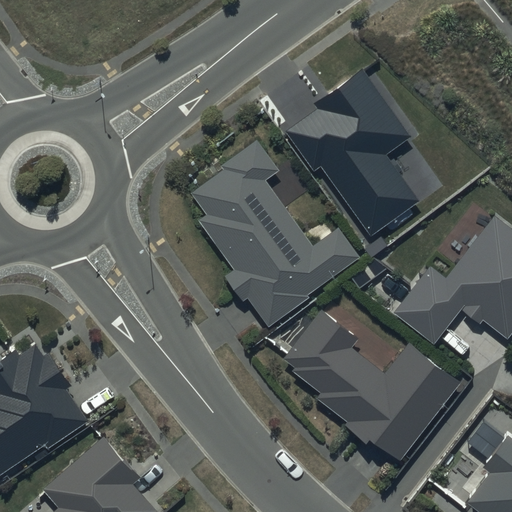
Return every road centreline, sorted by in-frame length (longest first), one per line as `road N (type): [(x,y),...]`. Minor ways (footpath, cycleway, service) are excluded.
road 1 (tertiary): [(275,15),(237,66),(110,171)]
road 2 (tertiary): [(78,120),(210,36),(275,15)]
road 3 (unclassified): [(104,209),(183,338),(192,389)]
road 4 (unclassified): [(192,389),(144,351),(56,246)]
road 5 (unclassified): [(306,511),(192,389)]
